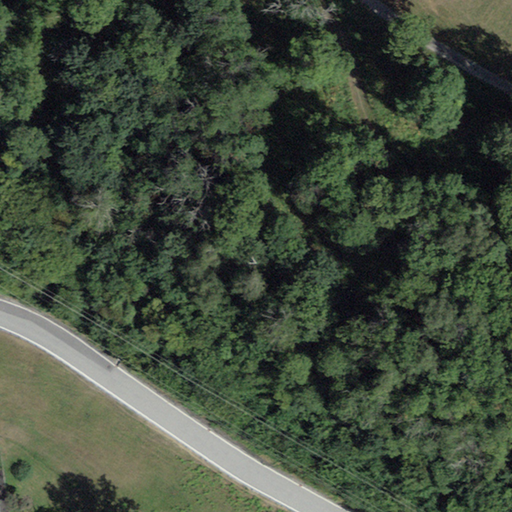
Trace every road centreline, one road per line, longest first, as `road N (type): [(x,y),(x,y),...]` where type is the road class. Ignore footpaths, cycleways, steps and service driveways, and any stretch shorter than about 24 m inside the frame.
road 1 (tertiary): [(0,312),(62,342),(320,511)]
road 2 (track): [(367,0),(511,92)]
